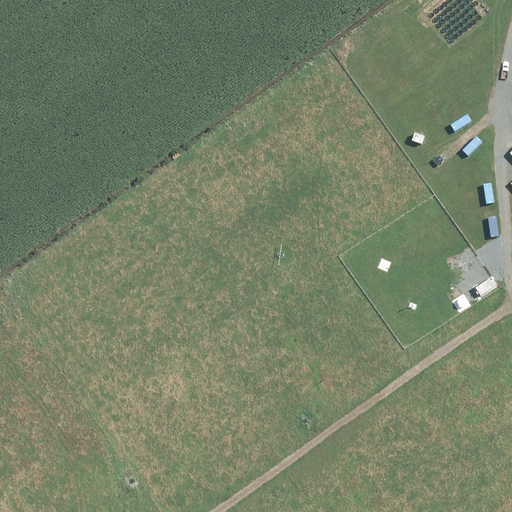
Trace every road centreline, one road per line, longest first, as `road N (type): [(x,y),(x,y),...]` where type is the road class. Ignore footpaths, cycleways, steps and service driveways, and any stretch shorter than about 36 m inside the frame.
road 1 (track): [(511,311),(218,511)]
road 2 (track): [(511,85),(499,150),(511,282)]
